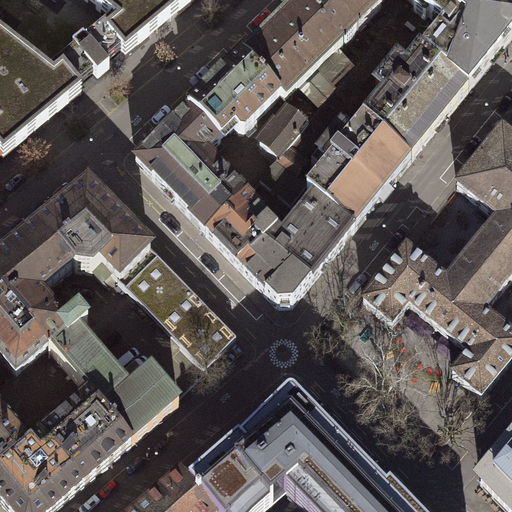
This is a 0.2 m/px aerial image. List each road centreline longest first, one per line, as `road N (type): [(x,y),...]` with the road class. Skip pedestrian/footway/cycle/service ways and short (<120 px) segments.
road 1 (residential): [(284,353),(511,78)]
road 2 (residential): [(284,353),(88,152)]
road 3 (residential): [(284,353),(94,511)]
road 4 (residential): [(263,0),(88,152)]
road 5 (residential): [(437,499),(284,353)]
